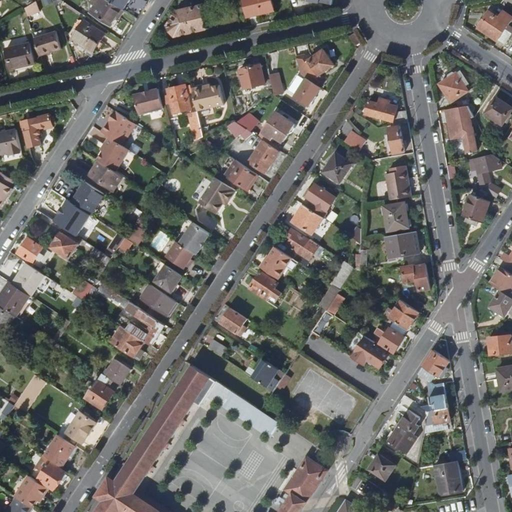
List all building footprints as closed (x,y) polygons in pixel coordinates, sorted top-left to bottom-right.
[(26,8),(29,17),(42,13),(39,0),(26,8)] [(92,12),(111,25),(122,8),(109,0),(94,0),(95,1),(94,2),(97,4),(92,12)] [(272,0),(244,0),(248,17),(276,11),(272,0)] [(203,4),(179,10),(173,23),(176,35),(209,29),(203,4)] [(490,12),(479,28),(504,45),(509,37),(511,39),(511,38),(511,36),(504,30),(511,19),(502,13),(498,19),(490,12)] [(106,34),(86,20),(73,39),(93,53),(106,34)] [(35,39),(41,57),(63,50),(58,32),(35,39)] [(355,33),(350,37),(356,46),(361,41),(355,33)] [(31,43),(7,48),(10,69),(36,64),(31,43)] [(297,57),(302,78),(305,79),(320,89),(323,83),(319,77),(334,65),(324,50),(310,61),(307,57),(305,58),(305,55),(297,57)] [(241,69),(246,90),(267,86),(266,85),(272,83),(271,78),(266,79),(262,64),(241,69)] [(470,89),(456,72),(441,85),(455,102),(470,89)] [(279,73),(271,75),(271,78),(272,83),(274,87),(282,85),(279,73)] [(305,79),(293,97),(309,107),(321,89),(320,89),(305,79)] [(187,84),(169,89),(172,102),(173,103),(175,113),(193,109),(189,92),(193,91),(191,86),(188,86),(187,84)] [(205,85),(193,88),(198,110),(225,104),(221,84),(205,88),(205,85)] [(282,85),(274,87),(275,95),(284,93),(282,85)] [(141,114),(166,108),(160,88),(153,90),(154,93),(145,95),(144,92),(136,94),(141,114)] [(511,112),(511,107),(497,98),(486,115),(503,126),(511,112)] [(365,115),(393,123),(392,127),(409,123),(407,112),(397,113),(398,108),(379,102),(378,105),(369,102),(365,115)] [(475,117),(470,106),(468,106),(454,108),(449,109),(452,122),(449,122),(453,139),(464,137),(468,154),(479,152),(474,127),(471,128),(469,119),(475,117)] [(138,124),(117,110),(103,131),(111,137),(124,145),(138,124)] [(192,123),(196,141),(203,138),(204,137),(199,112),(194,113),(196,122),(192,123)] [(295,124),(277,112),(263,133),(272,139),(275,136),(284,142),(295,124)] [(54,127),(51,114),(38,117),(38,118),(22,121),(25,133),(27,133),(30,147),(41,144),(40,137),(42,136),(40,129),(45,128),(45,129),(54,127)] [(224,128),(237,137),(246,128),(237,122),(227,127),(224,128)] [(406,152),(401,126),(391,128),(393,142),(387,143),(390,155),(406,152)] [(0,133),(0,154),(22,149),(18,129),(0,133)] [(345,141),(360,151),(367,141),(352,131),(345,141)] [(131,150),(124,145),(111,137),(105,145),(108,147),(99,159),(100,160),(117,171),(121,166),(131,150)] [(257,151),(249,162),(265,173),(280,150),(264,140),(258,148),(255,146),(254,149),(257,151)] [(353,164),(337,153),(324,172),(340,183),(353,164)] [(502,160),(494,154),(477,158),(483,183),(481,186),(498,197),(502,189),(492,183),(490,171),(504,167),(502,160)] [(117,171),(100,160),(89,176),(98,182),(99,180),(104,183),(103,185),(114,192),(125,177),(117,171)] [(237,160),(226,177),(248,191),(259,175),(237,160)] [(388,176),(392,201),(413,197),(407,167),(394,170),(395,174),(388,176)] [(0,209),(5,202),(4,201),(7,197),(8,198),(13,189),(11,188),(15,181),(3,173),(0,176),(0,209)] [(236,190),(216,177),(199,201),(216,213),(228,196),(231,198),(236,191),(235,191),(236,190)] [(86,181),(72,202),(78,206),(90,214),(104,193),(86,181)] [(336,198),(316,185),(313,189),(310,187),(306,192),(309,194),(307,198),(312,202),(308,208),(323,217),(327,212),(336,198)] [(492,200),(473,192),(464,215),(484,222),(492,200)] [(407,204),(386,207),(389,232),(411,228),(407,204)] [(78,206),(68,221),(83,231),(93,216),(90,214),(78,206)] [(294,222),(313,235),(324,218),(323,217),(308,208),(305,206),(294,222)] [(373,219),(374,208),(365,208),(366,219),(373,219)] [(195,254),(197,255),(211,234),(194,223),(180,244),(195,254)] [(133,228),(126,238),(133,242),(136,244),(140,238),(137,236),(140,232),(133,228)] [(362,242),(363,232),(359,229),(353,238),(362,245),(362,242)] [(412,233),(416,255),(422,254),(418,232),(412,233)] [(118,233),(112,242),(120,247),(126,238),(118,233)] [(287,247),(311,262),(321,247),(311,240),(310,241),(296,233),(287,247)] [(389,237),(392,259),(389,260),(389,263),(398,261),(397,258),(416,255),(412,233),(389,237)] [(61,234),(52,249),(69,260),(78,246),(61,234)] [(126,238),(120,247),(126,251),(133,242),(126,238)] [(45,249),(30,239),(21,253),(43,268),(53,253),(46,248),(45,249)] [(189,262),(195,254),(180,244),(177,242),(167,257),(187,270),(191,264),(189,262)] [(90,254),(108,266),(113,259),(95,247),(90,254)] [(293,259),(276,247),(270,256),(269,255),(261,268),(279,279),(293,259)] [(404,267),(407,283),(418,281),(421,292),(431,290),(427,265),(413,268),(413,265),(404,267)] [(32,266),(18,287),(32,296),(36,299),(50,278),(48,276),(32,266)] [(168,266),(157,282),(172,292),(183,276),(168,266)] [(491,283),(502,291),(511,296),(511,274),(502,267),(491,283)] [(251,288),(259,293),(257,295),(261,298),(263,296),(269,300),(273,295),(280,299),(283,294),(276,289),(280,284),(261,272),(251,288)] [(99,280),(92,275),(88,273),(74,294),(78,296),(85,301),(92,289),(99,280)] [(11,282),(0,298),(0,304),(18,317),(32,296),(18,287),(11,282)] [(151,325),(154,327),(150,334),(146,332),(120,315),(116,321),(125,328),(146,341),(152,346),(166,325),(103,283),(98,291),(151,325)] [(140,300),(167,317),(177,302),(151,284),(140,300)] [(92,289),(85,301),(91,305),(99,294),(92,289)] [(491,307),(507,317),(511,310),(511,296),(502,291),(491,307)] [(338,293),(327,311),(332,314),(344,297),(338,293)] [(406,303),(420,312),(424,305),(412,296),(406,303)] [(391,319),(394,321),(408,330),(420,313),(420,312),(406,303),(402,301),(395,312),(391,310),(387,316),(391,319)] [(0,334),(12,317),(16,320),(18,317),(0,304),(0,334)] [(231,308),(222,323),(238,334),(247,319),(231,308)] [(332,314),(327,311),(313,332),(320,337),(334,316),(332,314)] [(375,335),(382,340),(380,344),(395,353),(409,331),(408,330),(394,321),(386,334),(379,329),(375,335)] [(151,325),(146,332),(150,334),(154,327),(151,325)] [(115,343),(135,358),(146,341),(125,328),(115,343)] [(511,335),(491,338),(493,355),(511,353),(511,335)] [(50,343),(46,349),(51,353),(57,343),(47,336),(45,340),(50,343)] [(391,355),(376,345),(377,344),(366,337),(353,358),(365,367),(369,361),(381,369),(391,355)] [(213,339),(208,348),(220,356),(226,347),(213,339)] [(266,361),(279,370),(285,373),(288,368),(284,365),(294,350),(280,340),(266,361)] [(428,360),(419,375),(429,381),(432,383),(436,376),(439,378),(450,361),(435,350),(428,360)] [(105,375),(114,380),(120,384),(131,368),(116,358),(105,375)] [(245,372),(267,386),(268,386),(279,370),(266,361),(261,358),(257,363),(253,360),(245,372)] [(511,365),(499,367),(502,390),(511,388),(511,365)] [(104,502),(96,511),(159,511),(134,495),(137,490),(194,402),(201,407),(207,397),(201,393),(210,377),(194,366),(117,483),(109,479),(97,497),(104,502)] [(103,373),(88,397),(105,409),(116,392),(109,388),(114,380),(105,375),(103,373)] [(37,374),(25,391),(35,398),(47,381),(37,374)] [(286,374),(277,387),(280,390),(282,387),(285,389),(291,378),(286,374)] [(207,397),(270,440),(281,424),(261,411),(254,406),(210,377),(201,393),(207,397)] [(429,381),(433,406),(423,407),(430,411),(431,411),(449,408),(445,384),(435,385),(432,383),(429,381)] [(85,406),(68,433),(69,433),(80,440),(84,443),(102,417),(85,406)] [(431,411),(432,417),(435,417),(436,425),(443,424),(444,427),(453,425),(449,408),(431,411)] [(427,414),(417,409),(397,443),(416,453),(422,442),(419,440),(424,431),(422,430),(426,423),(423,421),(427,414)] [(430,411),(427,427),(436,425),(435,417),(432,417),(431,411),(430,411)] [(80,440),(69,433),(66,439),(76,445),(80,440)] [(59,434),(45,455),(46,456),(53,461),(63,467),(76,446),(76,445),(66,439),(59,434)] [(397,466),(381,455),(372,470),(388,480),(397,466)] [(45,472),(40,479),(55,489),(67,472),(51,462),(53,461),(46,456),(38,468),(45,472)] [(301,511),(328,471),(308,458),(287,490),(293,494),(281,511),(301,511)] [(436,465),(441,495),(463,491),(458,461),(436,465)] [(35,478),(21,500),(35,510),(43,498),(46,499),(52,490),(35,478)] [(134,495),(159,511),(169,511),(137,490),(134,495)] [(19,499),(10,511),(33,511),(35,510),(21,500),(19,499)] [(364,511),(348,500),(340,511),(364,511)]
